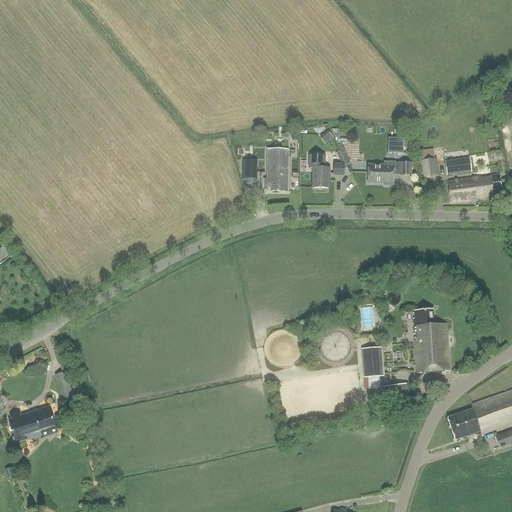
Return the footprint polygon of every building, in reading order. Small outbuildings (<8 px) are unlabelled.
[(433,149),(420,151),(423,178),(439,176),(437,158),(434,158),(433,149)] [(288,191),(289,152),(289,151),(268,151),(268,179),(264,179),(264,187),(271,187),(271,191),(288,191)] [(326,157),(310,157),(310,171),(315,171),(315,190),(331,190),(331,179),(332,178),(332,170),(326,170),(326,157)] [(469,159),(446,162),(448,176),(471,173),(469,159)] [(244,160),(243,178),(257,179),(257,161),(244,160)] [(369,185),(385,185),(385,187),(394,187),(394,177),(411,176),(410,162),(394,163),(394,162),(384,162),(384,165),(368,165),(369,185)] [(345,165),(334,164),(334,175),(345,176),(345,165)] [(494,191),(503,190),(501,177),(449,183),(452,205),(473,202),(472,198),(478,197),(478,199),(484,199),(484,196),(495,195),(494,191)] [(416,375),(419,375),(451,373),(448,326),(435,327),(434,310),(415,311),(417,338),(414,338),(416,375)] [(382,347),(361,349),(364,378),(384,376),(382,347)] [(72,383),(67,365),(61,366),(63,373),(55,375),(59,387),(72,383)] [(407,384),(382,387),(384,405),(409,402),(407,384)] [(511,390),(471,404),(472,409),(447,418),(454,441),(480,432),(481,435),(511,424),(511,390)] [(27,438),(57,428),(50,409),(22,419),(20,415),(12,418),(13,421),(10,422),(18,445),(28,441),(27,438)] [(511,429),(495,436),(500,448),(511,443),(511,429)] [(5,470),(8,479),(16,476),(14,467),(5,470)]
